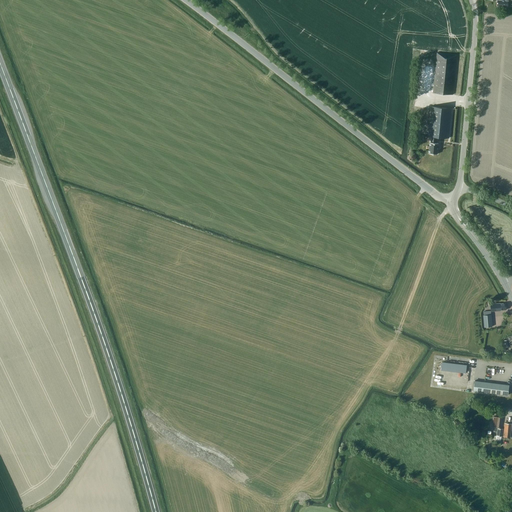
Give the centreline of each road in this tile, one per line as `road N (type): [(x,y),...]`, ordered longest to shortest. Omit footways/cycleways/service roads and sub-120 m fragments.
road 1 (trunk): [(155,511),(117,382),(0,62)]
road 2 (unclassified): [(452,201),(184,0)]
road 3 (tertiary): [(459,186),(475,23),(470,0)]
